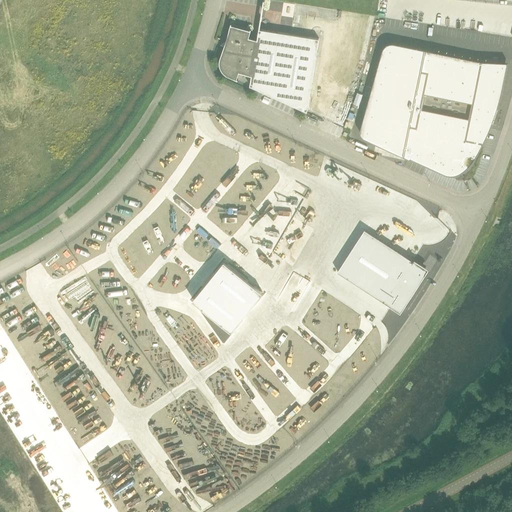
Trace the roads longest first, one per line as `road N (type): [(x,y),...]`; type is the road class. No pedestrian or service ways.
road 1 (unclassified): [(480,216),(400,346),(340,421),(224,511)]
road 2 (unclassified): [(480,216),(191,83)]
road 3 (unclassified): [(191,83),(124,177),(84,217),(0,268)]
road 4 (unknown): [(511,56),(391,38),(381,42),(372,72)]
